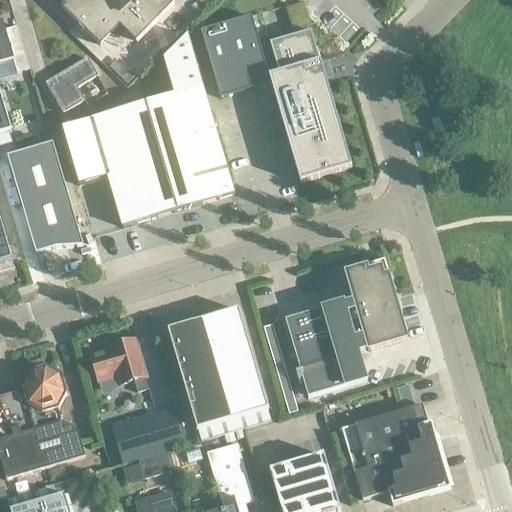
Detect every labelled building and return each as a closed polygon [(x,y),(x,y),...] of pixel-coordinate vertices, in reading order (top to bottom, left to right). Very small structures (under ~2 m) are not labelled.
[(73,0),(63,11),(99,47),(120,25),(138,43),(173,7),(165,0),(73,0)] [(300,185),(352,170),(321,64),(320,65),(311,34),(270,46),(279,77),(269,80),(251,19),(201,34),(221,101),(271,86),(300,185)] [(0,65),(14,62),(18,75),(29,72),(17,29),(5,32),(3,23),(0,23),(0,65)] [(147,106),(178,213),(234,197),(187,38),(164,62),(175,98),(147,106)] [(98,78),(87,61),(45,86),(63,116),(84,103),(77,92),(98,78)] [(0,93),(0,148),(13,145),(10,134),(12,133),(0,93)] [(91,122),(123,230),(178,213),(147,106),(91,122)] [(56,250),(83,249),(53,146),(7,159),(36,256),(56,250)] [(0,274),(15,270),(0,219),(0,274)] [(354,306),(345,308),(358,354),(368,351),(368,353),(407,342),(400,321),(402,320),(396,299),(394,300),(384,265),(346,276),(354,306)] [(358,354),(345,308),(344,305),(285,323),(308,401),(367,384),(358,354)] [(270,424),(267,412),(268,412),(239,312),(203,323),(236,434),(270,424)] [(201,444),(236,434),(203,323),(168,333),(197,433),(198,433),(201,444)] [(272,328),(264,330),(266,339),(275,336),(272,328)] [(275,336),(266,339),(268,345),(277,343),(275,336)] [(120,387),(134,383),(137,395),(149,391),(145,380),(146,380),(135,342),(109,350),(110,352),(91,358),(99,384),(118,379),(120,387)] [(277,343),(268,345),(270,352),(279,349),(277,343)] [(279,349),(270,352),(272,358),(280,356),(279,349)] [(280,356),(272,358),(274,365),(282,362),(280,356)] [(282,362),(274,365),(276,371),(284,369),(282,362)] [(22,388),(29,414),(35,433),(46,471),(67,465),(80,461),(85,460),(77,433),(62,425),(58,411),(67,396),(61,377),(46,369),(30,374),(22,388)] [(284,369),(276,371),(278,378),(286,375),(284,369)] [(286,375),(278,378),(280,384),(288,382),(286,375)] [(288,382),(280,384),(282,391),(290,388),(288,382)] [(290,388),(282,391),(283,397),(292,395),(290,388)] [(292,395),(283,397),(285,404),(293,402),(294,401),(292,395)] [(293,402),(285,404),(287,410),(296,408),(294,401),(293,402)] [(0,460),(7,483),(46,471),(35,433),(29,414),(19,417),(5,421),(0,406),(0,460)] [(296,408),(287,410),(289,417),(298,414),(296,408)] [(368,424),(389,496),(392,509),(451,492),(431,426),(428,427),(422,408),(368,424)] [(165,443),(157,414),(111,428),(119,456),(165,443)] [(362,503),(389,496),(368,424),(341,432),(362,503)] [(254,504),(237,447),(207,456),(223,511),(221,511),(242,511),(246,511),(245,507),(254,504)] [(175,473),(169,454),(138,463),(144,482),(175,473)] [(340,511),(324,457),(270,473),(281,511),(340,511)] [(12,500),(24,496),(21,486),(9,490),(12,500)] [(175,511),(171,495),(136,505),(138,511),(175,511)] [(13,511),(68,511),(64,497),(13,511)]
